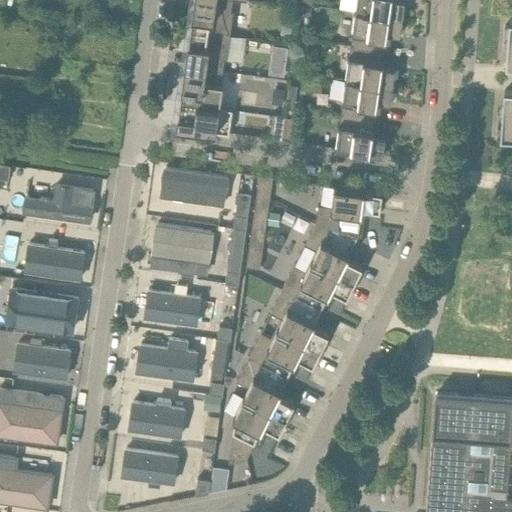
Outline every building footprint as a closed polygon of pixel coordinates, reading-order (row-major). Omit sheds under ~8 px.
[(194,0),(190,30),(230,36),(233,12),(231,11),(232,0),(194,0)] [(403,18),(405,1),(400,0),(357,0),(356,11),(355,11),(403,18)] [(387,34),(400,36),(403,18),(355,11),(355,12),(356,12),(353,33),(352,33),(352,35),(353,35),(351,46),(385,50),(386,40),(387,40),(388,38),(386,38),(387,34)] [(502,118),(501,139),(511,139),(511,21),(510,22),(508,42),(511,42),(511,48),(508,48),(506,68),(511,68),(511,92),(504,92),(503,113),(507,113),(507,119),(502,118)] [(185,66),(223,72),(224,60),(226,60),(230,36),(190,30),(185,66)] [(286,73),(289,45),(274,44),(271,72),(286,73)] [(393,86),(396,69),(382,67),(383,63),(384,63),(384,62),(383,62),(385,50),(351,46),(349,57),(348,57),(348,58),(349,59),(346,79),(345,79),(345,80),(393,86)] [(180,102),(220,108),(223,84),(221,84),(223,72),(185,66),(180,102)] [(377,102),(391,104),(393,86),(345,80),(345,81),(346,81),(343,101),(342,101),(342,103),(343,103),(341,114),(375,119),(376,108),(378,108),(378,107),(377,106),(377,102)] [(177,127),(229,134),(232,110),(220,108),(180,102),(177,127)] [(383,156),(386,138),(372,136),(373,132),(374,132),(374,130),(373,130),(375,119),(341,114),(339,125),(338,125),(338,127),(339,127),(336,148),(335,147),(335,149),(383,156)] [(269,140),(283,142),(286,117),(273,115),(269,140)] [(0,163),(0,178),(8,180),(10,165),(0,163)] [(155,195),(221,205),(226,174),(160,164),(155,195)] [(259,175),(255,206),(269,208),(273,178),(259,175)] [(24,213),(96,223),(99,205),(76,202),(78,186),(55,182),(53,197),(27,194),(24,213)] [(318,207),(316,222),(359,235),(362,215),(363,215),(363,213),(362,213),(362,209),(367,209),(380,211),(383,193),(367,191),(334,186),(334,188),(335,188),(332,209),(318,207)] [(238,192),(235,215),(248,217),(251,193),(238,192)] [(269,208),(255,206),(250,237),(264,239),(269,208)] [(233,228),(246,230),(248,217),(235,215),(233,228)] [(316,222),(304,246),(316,251),(311,261),(355,283),(363,267),(347,259),(349,255),(359,235),(316,222)] [(152,256),(205,264),(210,231),(157,223),(152,256)] [(246,230),(233,228),(227,271),(240,273),(246,230)] [(246,268),(260,270),(264,239),(250,237),(246,268)] [(29,270),(85,278),(89,252),(26,244),(22,269),(23,269),(29,270)] [(295,265),(283,289),(322,309),(329,296),(331,290),(347,299),(355,283),(311,261),(306,270),(295,265)] [(17,310),(69,317),(72,290),(51,287),(52,278),(0,271),(0,311),(5,319),(17,310)] [(227,271),(225,284),(238,285),(240,273),(227,271)] [(147,319),(195,326),(199,296),(198,296),(151,289),(147,319)] [(283,289),(270,314),(282,319),(277,329),(321,351),(329,335),(313,327),(315,323),(322,309),(283,289)] [(218,339),(231,341),(232,328),(219,326),(218,339)] [(261,333),(249,357),(288,377),(295,364),(297,358),(313,367),(321,351),(277,329),(272,338),(261,333)] [(209,355),(225,357),(227,344),(211,341),(209,355)] [(12,369),(68,377),(72,350),(15,342),(12,369)] [(135,374),(193,382),(198,350),(140,342),(135,374)] [(249,357),(236,381),(249,388),(244,397),(244,396),(243,398),(244,398),(287,419),(295,403),(279,395),(281,391),(282,392),(282,390),(288,377),(249,357)] [(210,394),(223,396),(225,383),(212,381),(210,394)] [(511,511),(511,398),(436,393),(427,510),(447,511),(511,511)] [(235,419),(229,463),(229,464),(247,460),(261,432),(262,432),(262,431),(261,430),(263,426),(280,435),(287,419),(244,398),(234,417),(233,416),(233,418),(235,419)] [(0,434),(64,443),(69,408),(0,399),(0,434)] [(127,431),(175,438),(180,407),(132,400),(127,431)] [(202,450),(215,451),(217,439),(204,437),(202,450)] [(177,454),(125,447),(121,474),(173,482),(177,454)] [(0,499),(54,507),(59,472),(0,464),(0,499)] [(210,493),(226,490),(229,471),(213,469),(210,493)] [(196,496),(209,493),(211,480),(198,478),(196,496)]
